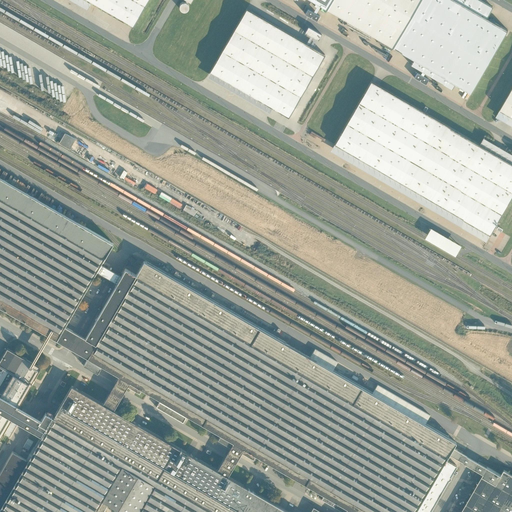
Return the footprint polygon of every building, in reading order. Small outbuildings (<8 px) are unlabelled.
[(90,0),(133,24),(146,0),(90,0)] [(328,0),(325,6),(394,46),(420,0),(328,0)] [(420,0),(394,46),(473,92),(509,29),(487,17),(493,7),(481,0),(420,0)] [(188,9),(187,1),(178,2),(179,10),(188,9)] [(326,53),(247,7),(211,69),(290,115),(326,53)] [(317,20),(319,14),(306,8),(304,14),(317,20)] [(307,26),(304,32),(318,39),(321,34),(307,26)] [(511,197),(511,160),(371,79),(331,149),(488,239),(511,197)] [(511,90),(501,109),(511,115),(511,90)] [(76,138),(66,133),(60,143),(70,149),(76,138)] [(156,182),(159,177),(137,164),(134,169),(156,182)] [(0,307),(56,340),(64,326),(96,271),(100,264),(113,242),(0,175),(0,307)] [(180,208),(183,203),(144,181),(142,186),(180,208)] [(321,499),(343,511),(428,511),(448,477),(456,463),(446,457),(449,452),(453,446),(454,443),(456,440),(144,262),(143,264),(137,274),(127,268),(122,277),(118,284),(87,339),(97,345),(89,359),(119,377),(117,381),(140,394),(142,390),(161,401),(187,416),(220,435),(218,439),(231,447),(242,453),(254,460),(256,456),(324,495),(321,499)] [(122,277),(100,264),(96,271),(118,284),(122,277)] [(64,326),(56,340),(70,348),(89,359),(97,345),(87,339),(78,334),(64,326)] [(4,395),(0,401),(0,439),(12,418),(20,404),(41,368),(9,349),(0,364),(0,367),(15,376),(4,395)] [(109,393),(103,404),(114,411),(120,400),(122,397),(124,393),(130,383),(119,377),(117,381),(114,386),(111,391),(109,393)] [(158,436),(114,411),(103,404),(71,386),(54,416),(43,435),(28,460),(15,452),(0,477),(0,511),(95,511),(102,501),(117,509),(158,436)] [(20,404),(4,395),(0,392),(0,410),(12,418),(25,425),(36,431),(43,435),(54,416),(47,412),(44,417),(33,411),(20,404)] [(284,511),(286,510),(228,477),(217,471),(158,436),(117,509),(122,511),(284,511)] [(224,460),(217,471),(228,477),(235,466),(236,463),(239,459),(244,449),(234,443),(228,453),(225,457),(224,460)] [(488,466),(453,446),(449,452),(468,463),(484,472),(482,475),(496,483),(502,474),(488,466)] [(511,511),(511,472),(505,469),(502,474),(496,483),(482,475),(461,511),(460,511),(511,511)]
